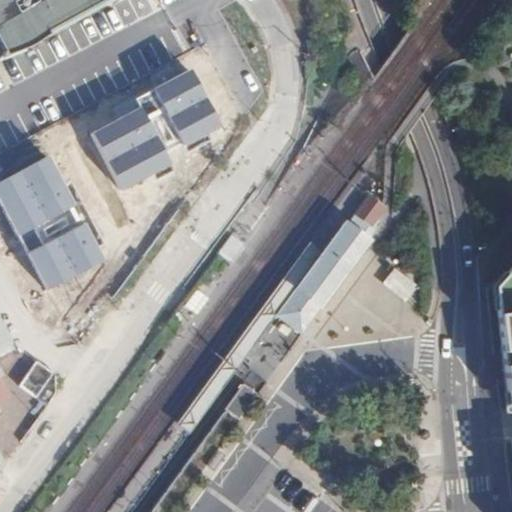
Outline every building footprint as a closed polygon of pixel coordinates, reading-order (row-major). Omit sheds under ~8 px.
[(33,45),(75,18),(65,0),(0,0),(0,44),(4,53),(2,59),(33,45)] [(65,0),(75,18),(114,0),(65,0)] [(188,69),(133,99),(138,108),(90,133),(122,191),(150,175),(152,179),(172,172),(161,153),(179,143),(181,146),(216,126),(188,69)] [(101,261),(46,155),(0,179),(0,209),(44,289),(101,261)] [(313,267),(277,317),(301,335),(336,287),(370,240),(382,209),(368,198),(348,226),(345,224),(323,253),(313,267)] [(232,236),(220,253),(231,261),(243,244),(232,236)] [(313,267),(323,253),(309,243),(178,423),(192,432),(255,346),(277,317),(313,267)] [(390,267),(379,285),(404,300),(415,282),(390,267)] [(511,268),(495,289),(509,405),(511,404),(511,268)] [(259,393),(246,384),(227,409),(239,418),(259,393)]
